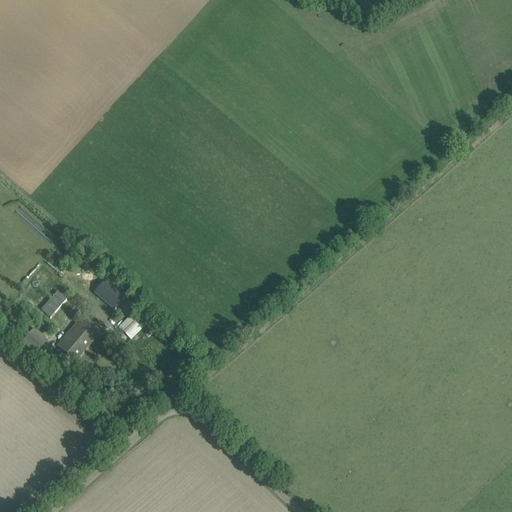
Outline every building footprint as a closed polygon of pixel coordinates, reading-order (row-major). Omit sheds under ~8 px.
[(367,0),(360,5),(371,23),(396,7),(391,0),(367,0)] [(105,282),(94,294),(114,311),(124,299),(105,282)] [(41,310),(42,311),(50,318),(67,300),(58,292),(57,292),(41,310)] [(99,335),(91,329),(81,320),(67,335),(58,328),(48,340),(75,363),(99,335)] [(26,339),(32,344),(29,347),(37,353),(46,342),(33,331),(26,339)]
